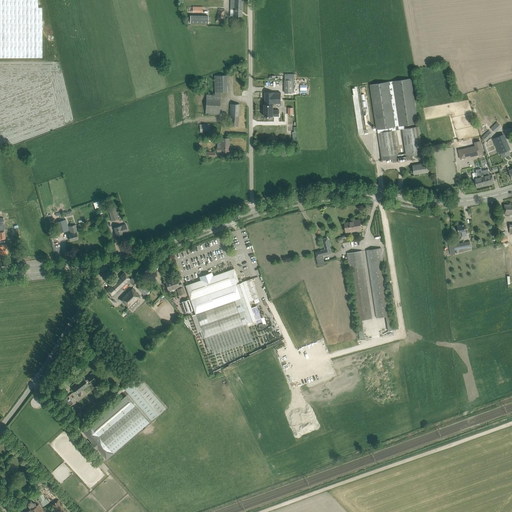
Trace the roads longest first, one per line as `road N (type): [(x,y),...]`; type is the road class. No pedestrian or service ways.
road 1 (tertiary): [(252,212),(353,192),(442,203),(511,191)]
road 2 (track): [(511,425),(269,511)]
road 3 (unclassified): [(252,212),(250,0)]
road 4 (unclassified): [(0,426),(114,261)]
road 5 (tertiary): [(114,261),(252,212)]
